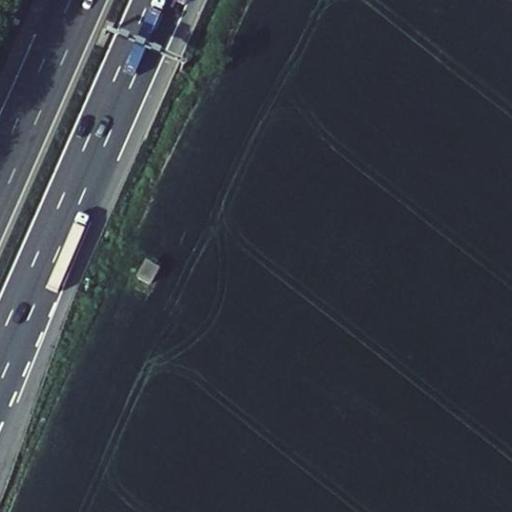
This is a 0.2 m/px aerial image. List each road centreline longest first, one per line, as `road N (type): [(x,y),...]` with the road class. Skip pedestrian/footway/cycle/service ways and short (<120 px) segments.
road 1 (motorway): [(0,366),(161,0)]
road 2 (motorway): [(78,0),(0,176)]
